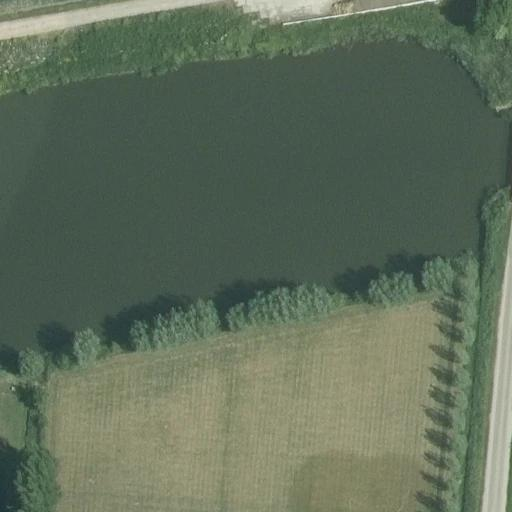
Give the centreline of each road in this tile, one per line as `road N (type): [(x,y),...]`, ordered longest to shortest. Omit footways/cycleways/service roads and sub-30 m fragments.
road 1 (track): [(0,35),(203,0)]
road 2 (unclassified): [(496,511),(511,336)]
